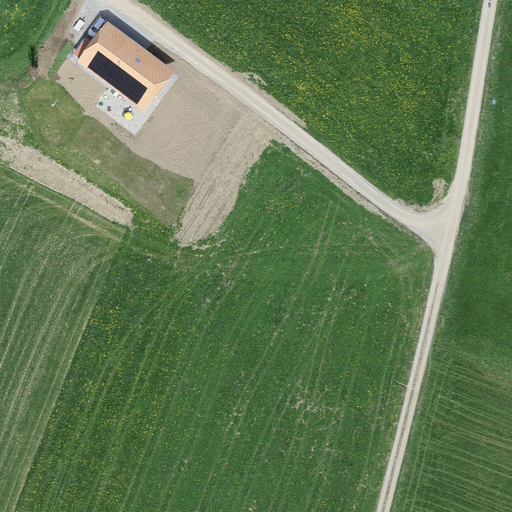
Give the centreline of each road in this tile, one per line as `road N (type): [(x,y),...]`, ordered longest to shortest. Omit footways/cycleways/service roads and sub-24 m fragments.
road 1 (track): [(384,511),(449,235)]
road 2 (track): [(449,235),(492,0)]
